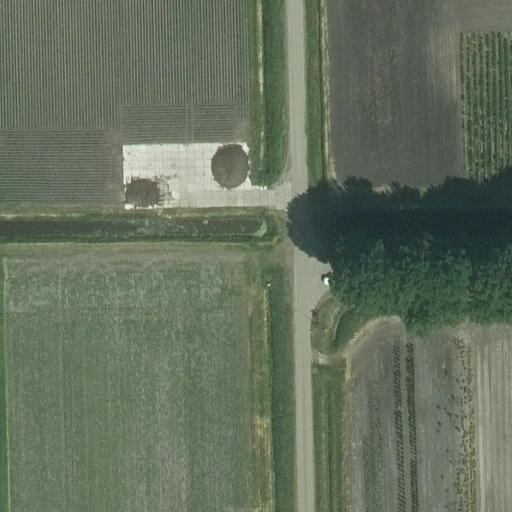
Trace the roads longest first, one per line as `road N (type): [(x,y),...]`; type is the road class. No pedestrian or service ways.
road 1 (unclassified): [(299,269),(293,0)]
road 2 (unclassified): [(305,511),(299,269)]
road 3 (unclassified): [(511,265),(299,269)]
